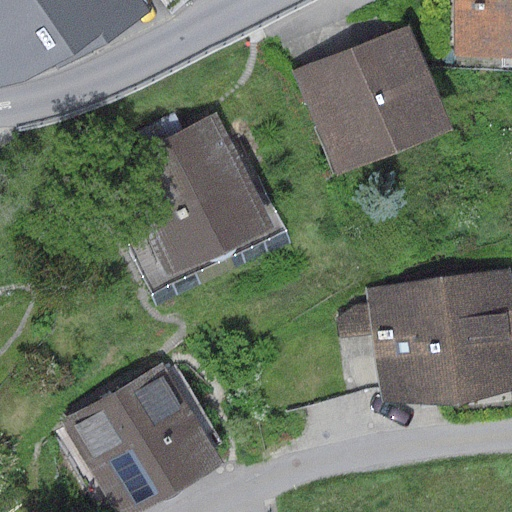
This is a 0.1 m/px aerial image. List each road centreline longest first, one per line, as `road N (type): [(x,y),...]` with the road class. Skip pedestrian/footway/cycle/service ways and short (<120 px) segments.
road 1 (residential): [(511,436),(314,467),(204,511)]
road 2 (residential): [(251,0),(102,78),(0,107)]
